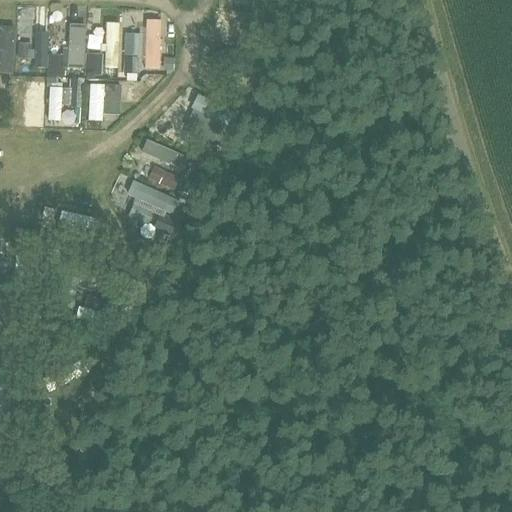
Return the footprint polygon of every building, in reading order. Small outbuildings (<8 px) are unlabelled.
[(218,12),(215,27),(261,35),(264,21),(218,12)] [(164,68),(162,19),(146,20),(148,69),(164,68)] [(0,73),(16,74),(17,28),(0,27),(0,73)] [(125,34),(124,52),(139,52),(139,34),(125,34)] [(20,43),(19,59),(28,59),(29,51),(29,43),(20,43)] [(85,54),(84,76),(101,76),(102,55),(85,54)] [(48,55),(47,77),(64,77),(64,68),(61,68),(62,56),(49,55),(48,55)] [(124,58),(123,74),(136,74),(138,74),(139,61),(139,58),(124,58)] [(165,59),(165,70),(166,70),(173,71),(173,59),(165,59)] [(79,86),(51,85),(50,121),(65,121),(65,107),(79,107),(79,86)] [(104,85),(104,101),(120,101),(120,86),(104,85)] [(200,95),(184,126),(222,145),(238,113),(200,95)] [(199,155),(194,167),(199,169),(204,157),(199,155)] [(164,172),(159,183),(173,190),(178,179),(164,172)] [(178,198),(170,217),(178,220),(187,202),(178,198)] [(132,204),(127,217),(147,226),(152,213),(132,204)] [(159,216),(153,229),(169,235),(175,220),(164,215),(160,213),(159,216)] [(89,237),(88,244),(96,246),(97,239),(89,237)] [(51,240),(49,249),(62,252),(64,243),(51,240)] [(31,285),(31,251),(17,251),(16,285),(31,285)] [(61,296),(57,306),(71,310),(74,300),(61,296)] [(87,297),(86,321),(104,321),(104,297),(87,297)] [(30,304),(29,317),(43,318),(43,305),(30,304)] [(0,419),(12,419),(12,382),(0,381),(0,419)]
